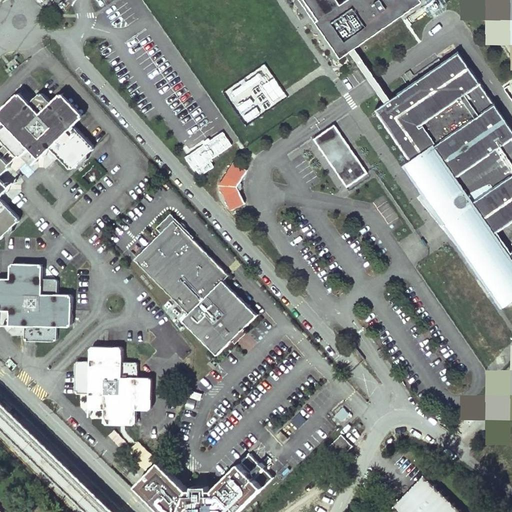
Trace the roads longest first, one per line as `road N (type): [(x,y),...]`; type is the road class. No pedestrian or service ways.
road 1 (residential): [(336,511),(388,418),(407,415),(458,447)]
road 2 (unclassified): [(0,401),(115,511)]
